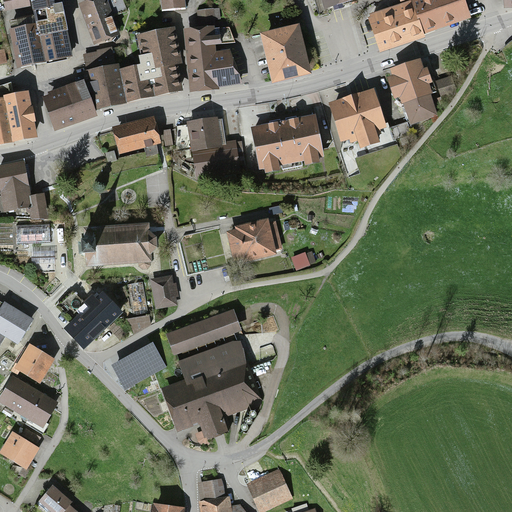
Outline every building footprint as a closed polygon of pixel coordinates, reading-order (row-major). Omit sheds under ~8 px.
[(5,0),(7,9),(29,5),(28,0),(5,0)] [(33,0),(36,12),(62,7),(63,6),(61,0),(33,0)] [(97,0),(84,5),(97,40),(119,32),(113,17),(128,11),(123,0),(97,0)] [(162,0),(163,11),(163,12),(186,9),(186,8),(184,0),(162,0)] [(422,29),(466,14),(460,0),(426,0),(413,5),(415,9),(422,29)] [(65,56),(71,54),(62,7),(36,12),(37,18),(46,60),(65,56)] [(198,12),(199,11),(201,31),(216,29),(214,9),(198,11),(198,12)] [(383,20),(381,16),(381,15),(372,19),(382,48),(423,33),(422,29),(415,9),(383,20)] [(21,65),(46,60),(37,18),(12,23),(15,34),(21,65)] [(239,82),(229,55),(216,57),(215,45),(228,44),(226,28),(216,29),(201,31),(189,32),(195,88),(239,82)] [(117,71),(123,98),(129,96),(130,100),(152,95),(150,88),(156,87),(158,94),(180,89),(174,60),(179,59),(173,31),(141,38),(145,56),(140,57),(142,65),(117,71)] [(280,35),(266,38),(276,80),(307,72),(297,31),(283,34),(280,35)] [(503,51),(509,64),(511,63),(511,45),(509,47),(510,48),(503,51)] [(117,71),(112,48),(98,51),(98,53),(85,55),(84,56),(88,73),(91,73),(93,83),(86,84),(95,111),(98,107),(123,101),(123,98),(117,71)] [(419,63),(394,72),(396,78),(390,80),(396,97),(402,95),(404,101),(405,101),(412,122),(436,115),(429,95),(437,93),(432,80),(430,80),(427,72),(426,68),(421,69),(419,63)] [(452,79),(438,84),(443,98),(458,93),(452,79)] [(96,113),(95,111),(86,84),(85,82),(67,88),(69,93),(48,100),(58,127),(96,113)] [(14,140),(34,136),(27,96),(10,99),(9,93),(13,92),(11,84),(0,87),(0,101),(6,100),(14,140)] [(362,146),(378,141),(376,135),(381,133),(379,127),(382,126),(372,94),(334,106),(344,138),(350,136),(351,143),(360,140),(362,146)] [(0,142),(14,140),(6,100),(0,101),(0,142)] [(322,156),(314,118),(298,122),(297,117),(286,119),(287,124),(282,125),(281,120),(270,122),(271,127),(254,130),(262,168),(282,164),(283,170),(303,166),(302,160),(322,156)] [(216,121),(191,125),(199,178),(239,173),(235,144),(219,146),(216,121)] [(147,156),(159,153),(152,122),(118,130),(123,150),(144,145),(147,156)] [(171,131),(164,132),(166,146),(173,145),(171,131)] [(31,212),(32,218),(48,219),(44,195),(29,198),(27,184),(32,183),(31,178),(26,179),(23,164),(0,169),(0,172),(4,197),(7,209),(27,206),(29,213),(31,212)] [(266,223),(240,230),(241,232),(231,235),(237,258),(247,256),(247,258),(273,252),(272,244),(280,242),(275,223),(266,225),(266,223)] [(51,243),(50,224),(17,226),(18,244),(51,243)] [(140,261),(140,264),(140,265),(140,266),(141,267),(142,268),(143,268),(144,269),(145,269),(146,269),(147,268),(148,268),(149,267),(150,266),(150,265),(150,264),(150,263),(150,260),(150,254),(156,247),(155,239),(149,233),(148,233),(148,226),(87,231),(87,242),(85,242),(85,241),(82,241),(82,242),(81,242),(81,245),(83,245),(83,252),(82,252),(82,254),(83,254),(83,255),(86,255),(86,254),(88,254),(89,265),(140,261)] [(306,254),(293,259),(297,270),(310,265),(306,254)] [(174,297),(178,296),(176,284),(171,285),(170,279),(167,279),(167,281),(165,281),(164,280),(160,280),(160,282),(158,282),(158,281),(154,282),(159,307),(175,304),(174,297)] [(143,282),(128,285),(133,316),(149,313),(143,282)] [(83,345),(104,325),(106,327),(120,313),(104,296),(91,309),(77,295),(78,294),(77,292),(76,294),(74,292),(60,305),(74,320),(76,317),(79,320),(69,330),(83,345)] [(0,330),(5,334),(18,342),(31,321),(0,301),(0,330)] [(229,315),(171,336),(189,385),(246,364),(229,315)] [(127,320),(128,325),(134,334),(151,325),(150,316),(127,320)] [(109,328),(114,334),(124,325),(119,319),(109,328)] [(115,334),(120,340),(131,330),(126,325),(115,334)] [(50,360),(32,349),(32,351),(26,347),(13,370),(18,374),(22,368),(38,378),(50,360)] [(154,347),(116,368),(126,387),(164,366),(154,347)] [(230,429),(223,408),(247,400),(250,409),(261,405),(246,364),(189,385),(169,393),(181,424),(202,417),(209,437),(226,431),(226,430),(230,429)] [(22,418),(23,422),(27,424),(43,434),(48,425),(43,422),(55,402),(16,379),(4,399),(26,412),(25,415),(22,418)] [(38,444),(41,438),(27,429),(23,435),(38,444)] [(14,434),(2,453),(26,467),(21,475),(26,478),(30,470),(26,468),(38,448),(33,445),(14,434)] [(252,486),(262,509),(289,496),(279,474),(252,486)] [(221,481),(204,484),(208,511),(228,511),(226,499),(224,499),(221,481)] [(53,486),(38,504),(47,511),(50,509),(53,511),(76,511),(73,509),(72,511),(67,508),(72,502),(53,486)]
